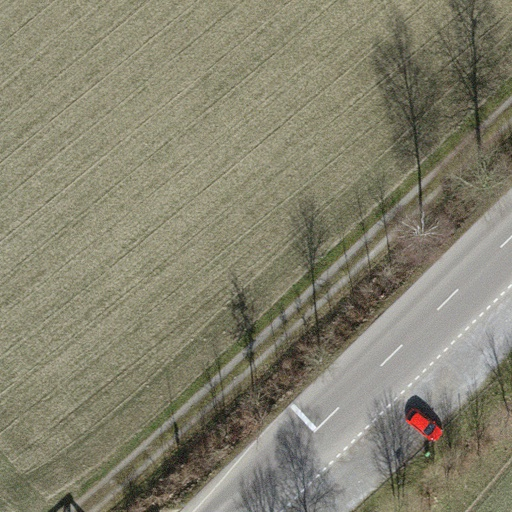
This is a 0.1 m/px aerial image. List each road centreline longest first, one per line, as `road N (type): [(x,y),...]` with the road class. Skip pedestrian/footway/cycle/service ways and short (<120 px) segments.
road 1 (track): [(77,511),(511,115)]
road 2 (tertiary): [(511,237),(231,511)]
